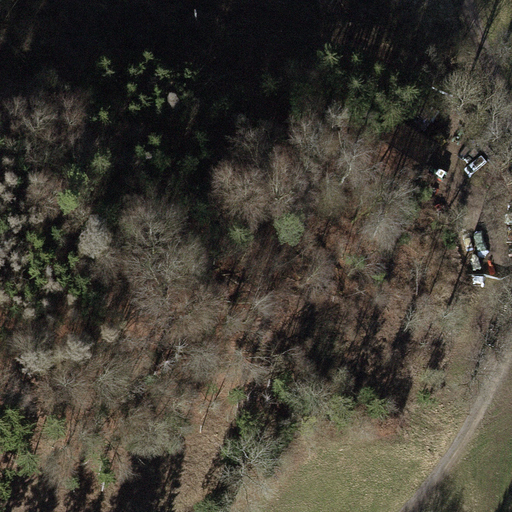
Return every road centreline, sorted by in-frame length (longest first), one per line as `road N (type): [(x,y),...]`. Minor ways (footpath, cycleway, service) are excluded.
road 1 (track): [(511,346),(447,460),(405,511)]
road 2 (track): [(463,0),(511,133)]
